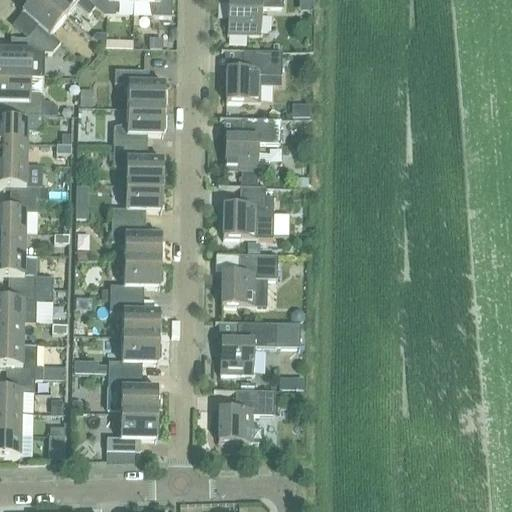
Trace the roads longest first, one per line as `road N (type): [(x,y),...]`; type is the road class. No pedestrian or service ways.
road 1 (residential): [(182,499),(191,0)]
road 2 (residential): [(0,499),(182,499)]
